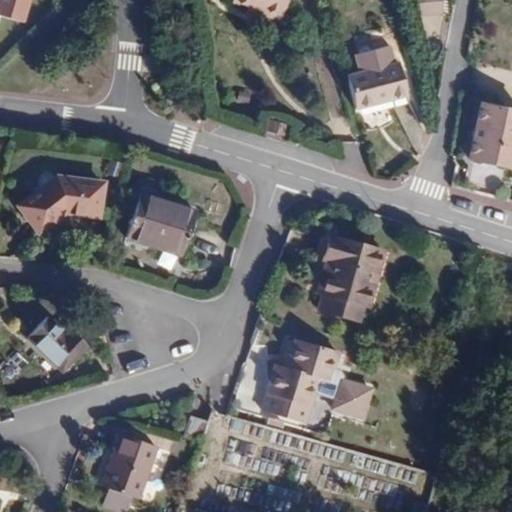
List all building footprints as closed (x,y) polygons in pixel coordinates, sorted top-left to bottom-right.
[(33,0),(0,0),(0,13),(29,20),(33,0)] [(230,0),(260,9),(258,17),(279,23),(285,0),(230,0)] [(439,0),(412,0),(413,14),(439,14),(439,0)] [(397,65),(345,78),(353,109),(405,96),(397,65)] [(511,157),(511,110),(475,104),(465,158),(510,167),(511,157)] [(267,119),(263,130),(281,135),(284,125),(267,119)] [(35,234),(63,213),(96,218),(102,183),(53,176),(14,206),(35,234)] [(193,211),(137,194),(124,237),(180,254),(193,211)] [(365,305),(379,251),(327,238),(323,260),(326,262),(318,291),(365,305)] [(14,261),(13,273),(53,276),(54,264),(14,261)] [(45,317),(26,338),(62,371),(87,344),(68,329),(63,333),(45,317)] [(301,424),(315,380),(326,384),(334,354),(291,341),(282,370),(275,368),(262,411),(301,424)] [(361,420),(369,388),(334,378),(326,410),(361,420)] [(205,422),(187,416),(180,439),(197,445),(205,422)] [(154,447),(114,434),(98,486),(138,499),(154,447)]
